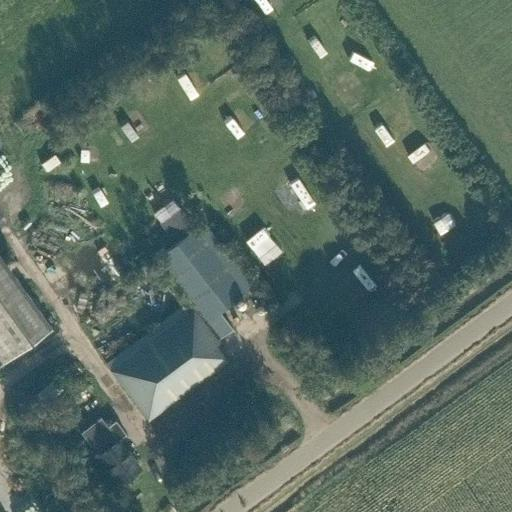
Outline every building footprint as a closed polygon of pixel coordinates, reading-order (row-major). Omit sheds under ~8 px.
[(168,234),(157,241),(164,250),(195,227),(180,207),(160,222),(168,234)] [(184,302),(216,344),(218,342),(216,339),(231,327),(219,310),(253,285),(205,220),(195,227),(164,250),(159,254),(171,269),(161,277),(181,304),(184,302)] [(0,362),(48,327),(0,261),(0,362)] [(227,359),(216,344),(184,302),(181,304),(104,362),(146,419),(227,359)] [(43,405),(63,389),(54,377),(34,394),(43,405)] [(100,417),(79,433),(117,483),(137,467),(117,440),(126,434),(115,420),(107,427),(100,417)]
